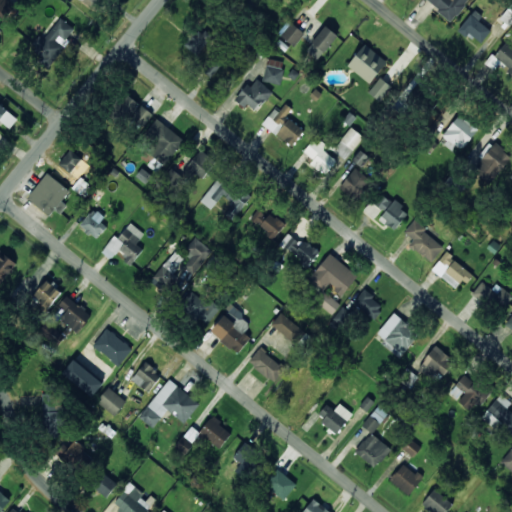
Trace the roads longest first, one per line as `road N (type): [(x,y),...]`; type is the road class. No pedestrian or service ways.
road 1 (residential): [(511,365),(122,47)]
road 2 (residential): [(384,511),(0,198)]
road 3 (tertiary): [(0,198),(160,0)]
road 4 (residential): [(511,114),(374,0)]
road 5 (residential): [(76,511),(21,458),(0,392)]
